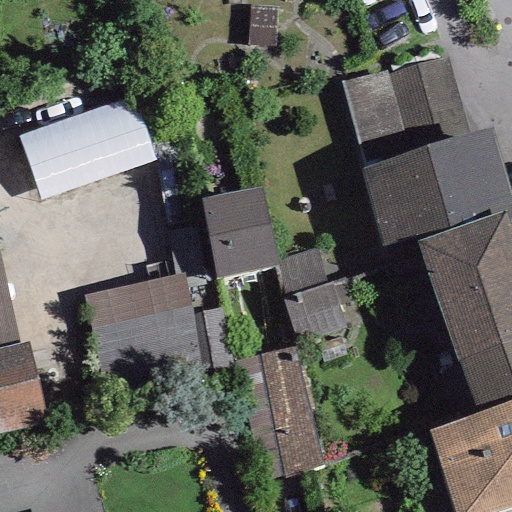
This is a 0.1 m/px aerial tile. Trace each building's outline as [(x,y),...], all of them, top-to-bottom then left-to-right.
[(343,85),(366,174),(471,144),(447,59),(343,85)] [(132,99),(17,139),(40,204),(155,163),(132,99)] [(506,222),(509,232),(511,231),(511,210),(490,138),(471,144),(366,174),(361,176),(388,277),(421,266),(417,253),(506,222)] [(262,193),(200,205),(216,286),(273,275),(278,274),(276,264),(262,193)] [(506,222),(417,253),(421,266),(472,421),(511,409),(511,242),(509,232),(506,222)] [(273,275),(279,301),(327,287),(316,252),(276,264),(278,274),(273,275)] [(0,351),(18,347),(0,268),(0,351)] [(183,276),(81,296),(102,401),(204,382),(183,276)] [(327,287),(279,301),(293,345),(345,329),(331,285),(327,287)] [(18,347),(0,351),(0,438),(47,427),(27,345),(18,347)] [(299,350),(230,364),(254,481),(322,467),(299,350)] [(511,511),(511,409),(472,421),(426,435),(449,511),(511,511)]
